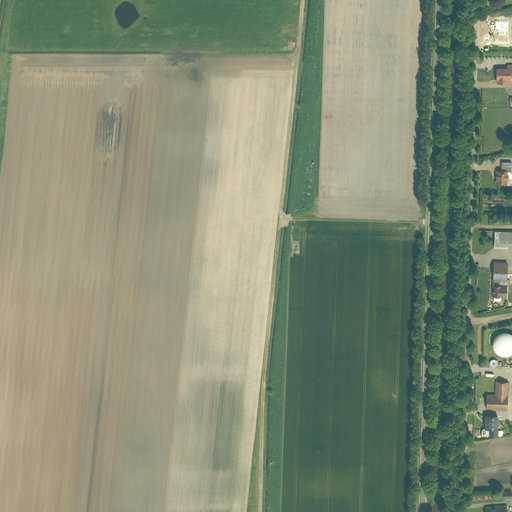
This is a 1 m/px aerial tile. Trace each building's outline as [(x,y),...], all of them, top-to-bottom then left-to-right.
[(507,69),(496,69),(497,84),(511,83),(511,64),(507,64),(507,69)] [(507,171),(495,171),(495,185),(507,185),(507,171)] [(511,232),(494,233),(494,249),(511,248),(511,232)] [(507,262),(493,262),(493,280),(507,280),(507,262)] [(501,285),(493,285),(493,297),(506,297),(506,290),(501,290),(501,285)] [(511,334),(510,334),(506,332),(502,332),(499,334),(495,336),(493,339),(492,343),(492,348),(494,351),(497,354),(501,356),(505,357),(509,356),(511,354),(511,334)] [(486,394),(486,410),(509,411),(509,380),(495,380),(495,394),(486,394)] [(500,414),(485,414),(484,434),(499,434),(500,414)] [(511,488),(503,489),(503,498),(511,497),(511,488)]
